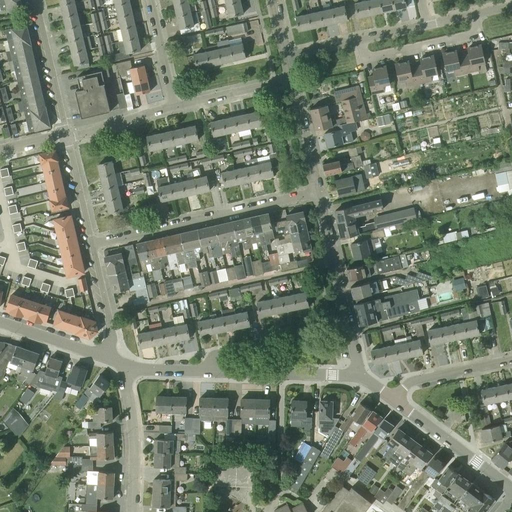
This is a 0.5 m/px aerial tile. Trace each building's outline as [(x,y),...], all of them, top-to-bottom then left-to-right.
[(20,0),(0,0),(0,10),(1,10),(7,9),(9,9),(15,7),(22,6),(20,0)] [(207,0),(210,9),(216,7),(213,0),(207,0)] [(297,0),(291,0),(294,10),(299,9),(297,0)] [(379,0),(373,0),(367,1),(370,15),(382,12),(379,0)] [(392,0),(379,0),(382,12),(395,10),(392,0)] [(392,0),(395,10),(407,7),(405,0),(392,0)] [(188,1),(174,5),(177,17),(191,13),(188,1)] [(367,1),(355,4),(358,18),(370,15),(367,1)] [(77,14),(75,2),(61,5),(63,17),(77,14)] [(130,2),(116,5),(119,17),(133,14),(130,2)] [(241,2),(227,5),(230,17),(244,14),(241,2)] [(344,6),(332,9),(335,23),(348,20),(344,6)] [(332,9),(320,11),(323,26),(335,23),(332,9)] [(320,11),(308,14),(311,28),(323,26),(320,11)] [(193,24),(191,13),(177,17),(180,29),(186,27),(187,33),(195,31),(201,29),(199,23),(193,24)] [(80,26),(77,14),(63,17),(66,29),(80,26)] [(133,14),(119,17),(121,29),(135,26),(133,14)] [(311,28),(308,14),(296,17),(299,31),(311,28)] [(145,23),(137,25),(139,34),(147,33),(145,23)] [(5,29),(8,40),(29,35),(27,24),(5,29)] [(229,36),(243,33),(240,24),(227,27),(229,36)] [(69,41),(89,37),(89,36),(83,37),(80,26),(66,29),(69,41)] [(124,41),(138,38),(135,26),(121,29),(124,41)] [(29,35),(8,40),(3,41),(6,52),(31,46),(29,35)] [(187,36),(182,37),(185,50),(190,49),(187,36)] [(92,48),(89,37),(69,41),(72,53),(86,50),(86,49),(92,48)] [(138,38),(124,41),(118,43),(120,53),(114,54),(112,44),(107,45),(110,62),(130,57),(129,53),(141,50),(138,38)] [(230,46),(222,48),(222,44),(217,45),(221,63),(234,61),(230,46)] [(243,44),(230,46),(234,61),(246,58),(243,44)] [(205,47),(206,52),(209,66),(221,63),(217,45),(205,47)] [(487,72),(485,63),(481,45),(468,48),(469,55),(464,56),(467,73),(478,70),(479,74),(487,72)] [(31,46),(6,52),(9,62),(12,60),(12,61),(34,56),(31,46)] [(86,50),(72,53),(75,65),(89,62),(86,50)] [(456,75),(467,73),(464,56),(458,58),(456,51),(443,53),(447,71),(454,69),(456,75)] [(209,66),(206,52),(194,54),(197,69),(209,66)] [(34,56),(12,61),(15,71),(36,66),(34,56)] [(416,67),(420,83),(431,81),(430,75),(437,73),(433,56),(420,59),(422,66),(416,67)] [(130,60),(117,63),(120,78),(131,75),(133,81),(147,78),(144,65),(132,68),(130,60)] [(408,86),(420,83),(416,67),(410,68),(409,61),(395,64),(399,82),(407,80),(408,86)] [(36,66),(15,71),(17,81),(38,76),(36,66)] [(368,77),(372,94),(384,91),(383,85),(390,84),(386,66),(373,69),(374,76),(368,77)] [(76,91),(79,105),(103,99),(100,85),(105,84),(102,71),(78,79),(80,90),(76,91)] [(38,76),(17,81),(20,91),(41,86),(38,76)] [(150,92),(147,78),(133,81),(136,95),(150,92)] [(41,86),(20,91),(22,101),(18,102),(43,97),(41,86)] [(341,101),(345,114),(347,123),(356,121),(367,119),(361,96),(360,96),(358,87),(334,93),(336,102),(341,101)] [(120,109),(127,107),(123,93),(116,95),(120,109)] [(133,106),(130,94),(124,95),(127,107),(133,106)] [(43,97),(18,102),(21,112),(24,111),(24,112),(45,107),(43,97)] [(103,99),(79,105),(82,118),(110,111),(106,112),(103,99)] [(310,109),(315,131),(338,125),(347,123),(345,114),(342,115),(343,118),(333,120),(333,121),(331,121),(327,105),(310,109)] [(45,107),(24,112),(26,121),(23,122),(23,123),(48,117),(45,107)] [(247,114),(250,128),(262,125),(259,111),(247,114)] [(235,117),(238,131),(250,128),(247,114),(235,117)] [(389,114),(377,117),(380,126),(392,123),(389,114)] [(48,117),(23,123),(25,133),(50,127),(48,117)] [(223,119),(226,134),(238,131),(235,117),(223,119)] [(211,122),(214,136),(226,134),(223,119),(211,122)] [(338,125),(340,130),(324,134),(328,147),(353,141),(351,131),(358,129),(356,121),(347,123),(338,125)] [(186,142),(198,140),(195,126),(183,128),(186,142)] [(5,138),(11,137),(8,127),(2,129),(5,138)] [(171,131),(174,145),(186,142),(183,128),(171,131)] [(159,134),(162,148),(174,145),(171,131),(159,134)] [(147,137),(150,150),(162,148),(159,134),(147,137)] [(274,143),(269,145),(271,153),(269,155),(257,158),(262,179),(274,176),(272,168),(280,166),(274,143)] [(226,151),(225,145),(219,147),(209,149),(210,155),(226,151)] [(197,158),(210,155),(209,149),(196,153),(197,158)] [(40,154),(41,159),(42,163),(58,160),(56,150),(40,154)] [(211,157),(212,163),(224,160),(223,154),(211,157)] [(341,165),(340,160),(323,164),(325,175),(354,169),(354,168),(363,166),(360,155),(351,157),(352,163),(341,165)] [(257,158),(250,159),(245,160),(246,167),(250,181),(262,179),(257,158)] [(58,160),(42,163),(44,173),(59,169),(57,161),(58,160)] [(511,193),(511,160),(493,165),(495,173),(505,171),(509,189),(511,189),(511,193)] [(101,177),(115,174),(112,161),(98,165),(101,177)] [(246,167),(241,168),(239,161),(233,163),(234,170),(237,184),(250,181),(246,167)] [(376,162),(364,165),(365,167),(368,179),(380,176),(377,164),(376,162)] [(207,176),(202,177),(199,167),(192,169),(194,179),(198,193),(210,190),(207,176)] [(59,169),(44,173),(46,182),(61,179),(59,169)] [(234,170),(222,173),(225,187),(237,184),(234,170)] [(121,172),(115,174),(101,177),(103,189),(118,186),(124,184),(121,172)] [(143,173),(146,186),(151,185),(148,172),(143,173)] [(353,183),(352,177),(336,181),(339,195),(363,190),(361,182),(353,183)] [(61,179),(46,182),(47,187),(48,192),(64,188),(61,179)] [(198,193),(194,179),(182,182),(186,196),(198,193)] [(182,182),(170,185),(173,199),(186,196),(182,182)] [(170,185),(158,187),(161,201),(173,199),(170,185)] [(106,201),(120,198),(118,186),(103,189),(106,201)] [(64,188),(48,192),(50,201),(67,197),(66,197),(64,188)] [(67,197),(50,201),(52,210),(69,206),(67,197)] [(109,213),(123,210),(120,198),(106,201),(109,213)] [(410,221),(417,219),(414,207),(374,217),(375,222),(365,224),(365,225),(357,227),(354,216),(384,209),(382,200),(335,211),(339,228),(338,230),(338,232),(340,233),(342,238),(410,221)] [(276,227),(305,221),(303,211),(287,215),(288,220),(275,223),(276,227)] [(267,230),(273,229),(269,213),(260,215),(266,244),(270,243),(267,230)] [(251,217),(256,240),(260,239),(263,250),(267,249),(266,244),(260,215),(251,217)] [(71,216),(55,220),(57,229),(73,226),(71,216)] [(253,247),(252,244),(257,243),(256,240),(251,217),(242,219),(249,248),(253,247)] [(245,249),(249,248),(242,219),(233,221),(238,242),(243,241),(245,249)] [(224,223),(231,253),(235,252),(234,246),(239,245),(238,242),(233,221),(224,223)] [(284,230),(285,234),(307,229),(305,221),(276,227),(277,231),(284,230)] [(225,246),(227,254),(231,253),(224,223),(216,225),(221,247),(225,246)] [(218,255),(218,257),(222,256),(221,247),(216,225),(207,227),(213,257),(218,255)] [(73,226),(57,229),(59,239),(75,235),(73,226)] [(198,229),(204,253),(208,252),(209,258),(213,257),(207,227),(198,229)] [(372,239),(366,240),(351,244),(355,259),(377,253),(374,243),(378,242),(377,239),(385,237),(383,228),(370,232),(372,239)] [(203,253),(204,253),(198,229),(189,232),(196,261),(200,260),(198,252),(203,251),(203,253)] [(309,238),(307,229),(285,234),(286,239),(279,240),(279,238),(275,239),(276,246),(309,238)] [(458,240),(469,237),(467,230),(456,232),(456,231),(443,234),(444,241),(437,243),(438,245),(458,240)] [(187,263),(189,268),(197,266),(196,261),(189,232),(181,234),(187,263)] [(187,263),(181,234),(172,236),(179,265),(187,263)] [(75,235),(59,239),(61,248),(77,244),(75,235)] [(179,267),(179,265),(172,236),(163,238),(169,262),(170,270),(179,267)] [(163,238),(154,240),(161,269),(165,268),(164,263),(169,262),(163,238)] [(297,260),(287,262),(285,254),(296,251),(302,249),(303,250),(304,250),(304,249),(311,247),(309,238),(276,246),(278,252),(282,268),(283,271),(298,268),(297,260)] [(145,242),(150,263),(151,263),(154,281),(163,279),(161,269),(154,240),(145,242)] [(146,265),(150,263),(145,242),(136,244),(143,273),(147,272),(146,265)] [(77,244),(61,248),(63,257),(80,254),(77,244)] [(107,266),(136,259),(133,245),(125,246),(127,255),(122,256),(121,253),(105,257),(107,266)] [(269,254),(270,261),(273,270),(282,268),(278,252),(269,254)] [(80,254),(63,257),(66,267),(82,263),(80,254)] [(350,281),(367,277),(402,268),(408,266),(415,264),(412,254),(406,255),(347,269),(350,281)] [(131,265),(137,263),(136,259),(107,266),(109,275),(132,270),(131,265)] [(261,260),(252,262),(255,274),(255,275),(264,273),(264,272),(261,263),(261,260)] [(255,274),(252,262),(245,263),(248,276),(255,274)] [(82,263),(66,267),(66,270),(68,276),(84,272),(82,263)] [(238,280),(246,278),(243,264),(235,266),(238,278),(238,280)] [(238,278),(235,266),(226,268),(229,280),(238,278)] [(139,273),(133,274),(132,270),(109,275),(111,283),(140,277),(139,273)] [(211,284),(208,273),(208,271),(199,272),(199,274),(202,285),(202,286),(211,284)] [(220,282),(217,271),(208,273),(211,284),(220,282)] [(416,277),(425,280),(435,278),(418,271),(416,277)] [(193,287),(191,276),(190,273),(181,275),(182,277),(185,290),(194,288),(193,287)] [(407,274),(405,280),(414,283),(425,280),(416,277),(407,274)] [(146,285),(144,276),(140,277),(111,283),(113,293),(129,289),(130,293),(135,292),(137,298),(133,299),(134,305),(150,302),(149,298),(146,285)] [(185,290),(182,277),(173,279),(175,288),(176,292),(185,290)] [(397,277),(395,282),(404,286),(414,283),(405,280),(397,277)] [(88,289),(85,278),(78,279),(81,291),(88,289)] [(466,288),(464,278),(452,281),(454,291),(457,290),(458,293),(464,292),(463,289),(466,288)] [(382,286),(380,280),(351,287),(352,293),(382,286)] [(262,288),(261,282),(248,285),(249,291),(262,288)] [(158,296),(155,285),(155,283),(146,285),(149,298),(158,296)] [(167,294),(166,290),(164,283),(155,285),(158,296),(167,294)] [(490,297),(487,285),(476,288),(479,299),(490,297)] [(382,286),(352,293),(354,299),(383,291),(382,286)] [(177,295),(176,292),(175,288),(166,290),(167,294),(168,297),(177,295)] [(358,315),(417,300),(421,299),(418,289),(366,302),(357,304),(355,304),(358,315)] [(306,292),(294,295),(297,309),(309,306),(306,292)] [(16,314),(21,298),(17,297),(12,295),(7,311),(11,312),(11,313),(16,314)] [(294,295),(282,297),(284,311),(297,309),(294,295)] [(282,297),(269,300),(272,314),(284,311),(282,297)] [(26,317),(31,301),(21,298),(16,314),(22,316),(26,317)] [(272,314),(269,300),(257,302),(260,316),(272,314)] [(420,309),(417,300),(358,315),(360,326),(377,322),(377,319),(420,309)] [(36,321),(41,305),(31,301),(26,317),(30,318),(30,319),(36,321)] [(478,318),(491,315),(488,302),(476,305),(478,318)] [(45,323),(50,308),(41,305),(36,321),(41,322),(45,323)] [(462,311),(464,323),(467,337),(480,334),(477,320),(471,321),(468,307),(462,309),(462,311)] [(234,308),(226,310),(222,311),(223,317),(226,331),(238,328),(235,314),(234,308)] [(65,329),(70,313),(65,311),(59,309),(54,325),(65,329)] [(250,326),(247,312),(235,314),(238,328),(250,326)] [(80,316),(76,314),(70,313),(65,329),(76,332),(82,316),(81,315),(80,316)] [(223,317),(217,318),(216,314),(210,315),(211,319),(213,333),(226,331),(223,317)] [(82,316),(76,332),(76,334),(90,338),(98,331),(95,321),(93,322),(93,320),(82,316)] [(432,316),(420,319),(422,325),(434,322),(432,316)] [(186,324),(185,318),(175,320),(172,320),(174,327),(177,341),(189,338),(186,324)] [(211,319),(198,322),(201,336),(213,333),(211,319)] [(420,319),(411,322),(412,327),(415,327),(422,325),(420,319)] [(487,323),(486,323),(486,321),(479,322),(480,325),(479,325),(481,333),(489,331),(487,323)] [(464,323),(452,325),(455,339),(467,337),(464,323)] [(415,327),(418,340),(420,339),(425,338),(422,325),(415,327)] [(452,325),(440,328),(443,342),(455,339),(452,325)] [(174,327),(162,329),(165,343),(177,341),(174,327)] [(440,328),(428,330),(431,345),(443,342),(440,328)] [(165,343),(162,329),(150,332),(153,346),(165,343)] [(153,346),(150,332),(138,334),(141,348),(153,346)] [(423,354),(420,339),(418,340),(412,341),(411,335),(409,336),(407,336),(408,342),(411,356),(423,354)] [(0,363),(9,350),(13,344),(5,343),(0,342),(0,363)] [(408,342),(396,345),(399,359),(411,356),(408,342)] [(396,345),(383,348),(387,362),(399,359),(396,345)] [(15,374),(19,375),(28,350),(22,348),(22,347),(19,346),(18,346),(17,346),(15,352),(9,350),(0,363),(0,379),(2,381),(6,371),(5,371),(9,361),(11,361),(11,362),(18,365),(15,374)] [(387,362),(383,348),(371,350),(374,364),(387,362)] [(32,372),(32,370),(34,370),(40,354),(38,353),(37,353),(35,352),(34,352),(28,350),(19,375),(23,376),(24,376),(28,377),(24,381),(29,384),(37,374),(32,372)] [(50,357),(45,372),(40,387),(51,390),(55,377),(58,377),(63,361),(50,357)] [(53,397),(57,398),(61,400),(67,384),(71,385),(71,388),(80,391),(81,386),(87,369),(86,369),(86,368),(81,366),(81,367),(74,365),(72,373),(70,373),(67,383),(61,381),(59,390),(53,397)] [(101,396),(110,383),(100,375),(90,388),(89,387),(75,405),(81,409),(89,398),(90,399),(95,403),(101,396)] [(494,387),(497,402),(509,399),(506,385),(494,387)] [(485,404),(486,404),(497,402),(494,387),(481,390),(485,404)] [(156,412),(172,412),(172,397),(157,396),(156,412)] [(186,397),(172,397),(172,412),(186,413),(186,397)] [(214,420),(214,398),(200,398),(200,418),(193,418),(192,430),(185,430),(184,434),(187,434),(200,434),(200,420),(214,420)] [(214,398),(214,420),(227,421),(226,435),(234,435),(234,419),(228,419),(228,415),(228,399),(214,398)] [(255,416),(256,399),(242,399),(241,415),(242,415),(242,419),(234,419),(234,435),(239,435),(239,423),(247,424),(247,416),(255,416)] [(256,399),(255,416),(269,416),(270,400),(256,399)] [(307,401),(292,400),(291,418),(302,418),(301,430),(311,430),(312,417),(306,417),(307,401)] [(339,418),(332,418),(332,402),(327,401),(326,400),(323,400),(322,401),(321,401),(320,419),(319,419),(318,432),(328,438),(330,436),(333,430),(335,426),(339,418)] [(350,413),(340,428),(344,431),(346,432),(354,419),(361,424),(371,410),(370,409),(371,408),(365,404),(364,405),(360,403),(352,414),(350,413)] [(93,405),(94,414),(93,414),(93,421),(88,422),(88,428),(101,427),(101,422),(112,421),(112,407),(99,408),(99,405),(93,405)] [(483,425),(490,424),(487,407),(480,408),(483,425)] [(382,417),(373,411),(352,438),(349,442),(354,446),(357,441),(358,442),(368,428),(372,431),(382,417)] [(7,426),(18,439),(27,428),(15,417),(7,426)] [(185,418),(185,430),(192,430),(193,418),(185,418)] [(384,419),(355,458),(359,461),(368,449),(370,450),(380,436),(383,439),(394,425),(384,419)] [(509,437),(510,440),(511,439),(511,432),(511,433),(510,431),(507,431),(505,424),(482,429),(485,442),(509,437)] [(159,425),(159,433),(171,433),(172,426),(159,425)] [(339,428),(335,426),(333,430),(330,436),(331,437),(320,456),(327,460),(344,431),(339,428)] [(398,429),(388,443),(392,446),(384,456),(388,460),(407,435),(398,429)] [(98,438),(98,445),(114,445),(113,432),(89,433),(89,439),(98,438)] [(187,434),(184,434),(176,434),(176,440),(155,439),(155,453),(177,453),(180,453),(180,440),(187,440),(187,434)] [(397,466),(415,441),(407,435),(388,460),(397,466)] [(505,442),(491,459),(503,469),(511,457),(511,439),(510,440),(505,442)] [(397,466),(405,472),(423,448),(415,441),(397,466)] [(114,445),(98,445),(90,446),(91,460),(114,458),(114,445)] [(289,486),(298,491),(313,464),(321,451),(312,446),(304,459),(289,486)] [(423,448),(405,472),(410,476),(418,466),(422,468),(432,454),(423,448)] [(154,467),(175,468),(175,473),(186,474),(186,467),(177,467),(177,453),(155,453),(154,467)] [(66,456),(56,456),(50,465),(66,465),(66,456)] [(66,465),(82,465),(83,456),(70,456),(66,456),(66,465)] [(338,457),(331,466),(342,474),(343,472),(349,465),(351,463),(353,460),(347,456),(343,460),(338,457)] [(411,500),(410,499),(429,474),(434,477),(444,463),(443,461),(440,459),(438,459),(435,456),(397,506),(403,510),(411,500)] [(351,463),(349,465),(343,472),(349,477),(356,467),(351,463)] [(82,465),(66,465),(66,473),(82,473),(82,465)] [(371,480),(367,477),(373,469),(367,465),(357,478),(367,486),(371,480)] [(442,482),(436,490),(442,494),(458,473),(448,466),(439,480),(442,482)] [(87,484),(90,484),(99,484),(114,485),(114,472),(87,471),(87,484)] [(442,494),(441,495),(452,503),(455,505),(472,483),(458,473),(442,494)] [(177,481),(176,480),(174,480),(154,479),(154,493),(176,494),(176,485),(177,481)] [(450,505),(452,503),(441,495),(438,498),(436,501),(436,502),(449,511),(484,511),(494,500),(482,491),(472,483),(455,505),(458,507),(455,509),(450,505)] [(97,505),(97,498),(113,499),(114,485),(99,484),(90,484),(87,484),(86,504),(97,505)] [(373,485),(368,492),(374,496),(379,490),(373,485)] [(364,511),(372,503),(352,487),(349,491),(342,486),(321,511),(364,511)] [(397,486),(386,500),(392,505),(403,490),(397,486)] [(438,498),(441,495),(442,494),(436,490),(433,494),(438,498)] [(170,507),(174,507),(175,507),(175,506),(175,501),(178,499),(178,496),(176,495),(176,494),(154,493),(153,507),(170,507)] [(307,511),(303,503),(290,509),(287,502),(286,502),(287,505),(274,511),(307,511)] [(432,507),(439,511),(449,511),(436,502),(432,507)]
